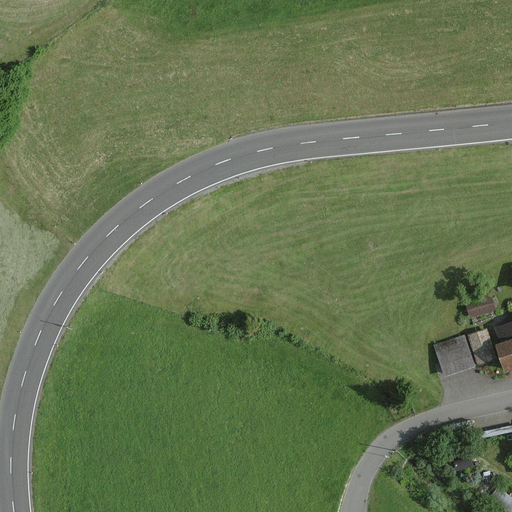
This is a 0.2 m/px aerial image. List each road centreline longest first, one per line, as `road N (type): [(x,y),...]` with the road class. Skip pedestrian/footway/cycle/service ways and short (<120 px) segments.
road 1 (primary): [(511,123),(266,150),(197,172),(116,226),(45,319),(23,379),(10,466),(14,511)]
road 2 (residential): [(511,396),(437,416),(382,444),(351,511)]
